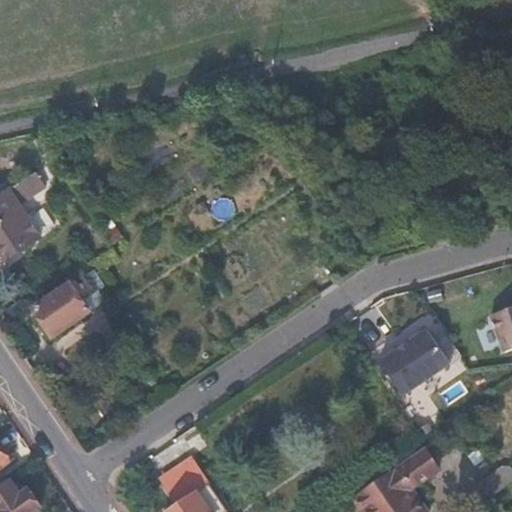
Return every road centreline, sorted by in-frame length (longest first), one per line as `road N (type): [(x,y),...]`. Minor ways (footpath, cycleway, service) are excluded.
road 1 (residential): [(511,19),(0,133)]
road 2 (residential): [(79,480),(363,287),(511,246)]
road 3 (residential): [(0,362),(79,480)]
